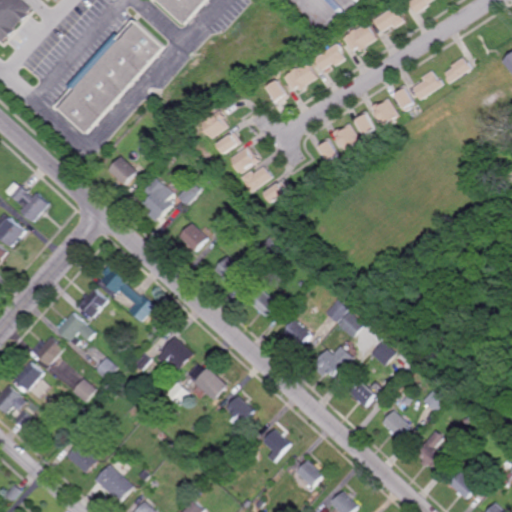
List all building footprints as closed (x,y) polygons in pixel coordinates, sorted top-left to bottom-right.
[(0,0),(25,0),(35,8),(31,13),(33,15),(26,22),(24,21),(17,29),(18,30),(12,38),(11,37),(6,42),(0,36),(0,0)] [(162,0),(210,0),(189,24),(162,0)] [(419,13),(412,0),(435,0),(431,3),(432,5),(419,13)] [(398,27),(396,23),(384,31),(377,19),(400,4),(402,7),(399,9),(407,21),(398,27)] [(169,47),(90,134),(61,107),(76,91),(72,87),(121,33),(124,35),(139,19),(169,47)] [(363,50),(361,47),(356,51),(346,37),(370,22),(381,38),(363,50)] [(339,66),(336,62),(325,69),(317,57),(340,42),(342,44),(340,46),(349,59),(339,66)] [(474,68),(453,83),(447,75),(449,74),(448,72),(456,66),(454,64),(466,56),(474,68)] [(302,91),(300,87),(296,90),(287,77),(311,62),(321,77),(309,85),(309,86),(302,91)] [(438,74),(440,73),(447,84),(424,99),(416,86),(427,80),(425,76),(435,70),(438,74)] [(282,104),(280,101),(279,101),(269,88),(279,80),(292,96),(282,104)] [(410,110),(399,93),(409,86),(419,102),(414,105),(415,107),(410,110)] [(404,115),(398,118),(399,121),(394,125),(392,122),(387,125),(374,106),(380,102),(381,104),(392,97),(404,115)] [(216,139),(206,123),(224,111),(228,118),(234,127),(216,139)] [(376,134),(371,136),(370,133),(368,134),(359,119),(370,112),(379,128),(374,131),(376,134)] [(365,141),(359,144),(360,146),(355,150),(353,147),(350,150),(337,130),(343,127),(344,128),(353,122),(365,141)] [(247,143),(230,155),(226,149),(224,150),(221,146),(240,133),(247,143)] [(337,162),(335,159),(332,161),(322,146),(332,139),(343,155),(339,157),(340,159),(337,162)] [(505,153),(502,149),(507,145),(510,149),(505,153)] [(247,174),(244,169),(241,171),(237,165),(239,163),(236,158),(253,147),(259,156),(257,157),(262,164),(247,174)] [(129,186),(113,171),(126,157),(142,172),(129,186)] [(278,179),(255,194),(251,188),(253,187),(249,181),(250,181),(247,177),(256,170),(259,174),(269,167),(278,179)] [(205,186),(200,182),(206,176),(210,180),(205,186)] [(165,219),(149,204),(155,197),(150,192),(162,178),(179,194),(173,201),(178,205),(165,219)] [(192,207),(182,197),(196,182),(205,190),(201,194),(203,196),(192,207)] [(278,203),(275,199),(272,200),(268,195),(275,190),(274,189),(285,182),(292,193),(278,203)] [(36,198),(41,193),(53,205),(37,223),(24,212),(27,208),(14,196),(24,185),(32,192),(31,193),(36,198)] [(22,242),(21,241),(15,248),(0,234),(0,222),(8,214),(28,233),(24,238),(25,239),(22,242)] [(227,240),(216,229),(226,218),(237,228),(227,240)] [(201,253),(184,237),(197,223),(214,239),(201,253)] [(273,263),(261,252),(284,228),(296,239),(273,263)] [(235,243),(231,239),(234,235),(239,239),(235,243)] [(1,268),(0,267),(0,243),(10,253),(4,260),(7,262),(1,268)] [(236,286),(219,271),(232,257),(249,272),(236,286)] [(135,278),(130,284),(136,289),(130,296),(124,291),(121,295),(105,280),(109,276),(106,274),(113,266),(116,269),(120,265),(135,278)] [(307,290),(301,285),(305,281),(311,286),(307,290)] [(96,320),(83,307),(99,290),(112,302),(96,320)] [(271,318),(255,303),(266,290),(283,305),(271,318)] [(146,324),(133,311),(148,296),(161,308),(146,324)] [(341,323),(330,313),(341,300),(353,310),(341,323)] [(366,315),(363,319),(369,325),(357,338),(341,324),(353,311),(355,313),(359,308),(366,315)] [(99,333),(91,342),(90,341),(90,344),(84,345),(84,338),(87,338),(82,334),(74,343),(61,331),(62,329),(60,327),(68,318),(70,320),(77,313),(99,333)] [(300,351),(291,343),(296,338),(288,331),(298,320),(314,336),(300,351)] [(67,350),(51,367),(40,355),(35,351),(44,341),(48,345),(55,338),(67,350)] [(184,371),(172,360),(168,365),(162,360),(167,354),(166,353),(179,338),(198,355),(184,371)] [(389,366),(375,354),(386,341),(400,353),(389,366)] [(357,358),(348,368),(346,371),(343,369),(335,377),(330,373),(327,377),(315,366),(331,350),(336,355),(344,346),(357,358)] [(146,373),(137,366),(147,353),(156,360),(146,373)] [(112,382),(100,372),(110,359),(123,369),(112,382)] [(48,374),(41,382),(46,385),(37,396),(17,380),(23,372),(22,371),(26,367),(27,369),(28,368),(29,368),(34,362),(48,374)] [(231,386),(218,401),(209,393),(205,398),(197,392),(202,386),(199,383),(200,382),(195,377),(201,370),(207,375),(212,369),(231,386)] [(374,389),(381,382),(389,390),(382,397),(380,395),(369,407),(353,392),(364,380),(374,389)] [(91,401),(79,392),(88,381),(100,390),(91,401)] [(182,404),(172,393),(183,383),(193,393),(182,404)] [(29,401),(21,409),(17,406),(10,413),(0,403),(0,399),(3,396),(2,395),(5,392),(6,393),(12,386),(29,401)] [(440,413),(427,401),(440,388),(452,400),(440,413)] [(405,400),(402,396),(408,390),(411,393),(405,400)] [(411,405),(406,400),(412,394),(417,399),(411,405)] [(246,399),(247,397),(251,400),(249,402),(257,409),(241,426),(234,420),(239,414),(229,405),(232,401),(235,404),(242,395),(246,399)] [(85,416),(79,411),(83,406),(89,411),(85,416)] [(25,427),(17,419),(26,409),(34,416),(25,427)] [(403,438),(386,423),(398,411),(414,426),(403,438)] [(92,433),(83,425),(93,414),(101,421),(92,433)] [(468,425),(466,419),(472,417),(474,423),(468,425)] [(277,461),(271,456),(276,450),(266,440),(278,428),(294,443),(277,461)] [(440,473),(431,465),(430,467),(426,463),(428,461),(420,455),(441,432),(448,438),(438,448),(452,460),(440,473)] [(89,474),(70,456),(83,442),(101,460),(89,474)] [(215,460),(212,456),(218,451),(221,455),(215,460)] [(317,487),(299,472),(310,458),(329,473),(317,487)] [(122,502),(115,496),(115,495),(98,479),(113,463),(137,486),(122,502)] [(148,480),(142,475),(147,469),(153,474),(148,480)] [(470,500),(464,495),(463,497),(460,494),(461,492),(454,486),(465,472),(482,487),(470,500)] [(15,501),(8,495),(17,484),(24,491),(15,501)] [(350,496),(351,495),(356,499),(355,500),(362,506),(356,511),(342,511),(334,505),(335,504),(333,502),(336,499),(338,501),(346,492),(350,496)] [(205,511),(183,511),(196,498),(208,509),(205,511)] [(137,511),(149,499),(156,505),(155,507),(160,511),(137,511)] [(263,507),(259,504),(263,499),(267,502),(263,507)] [(490,511),(499,503),(508,511),(490,511)]
